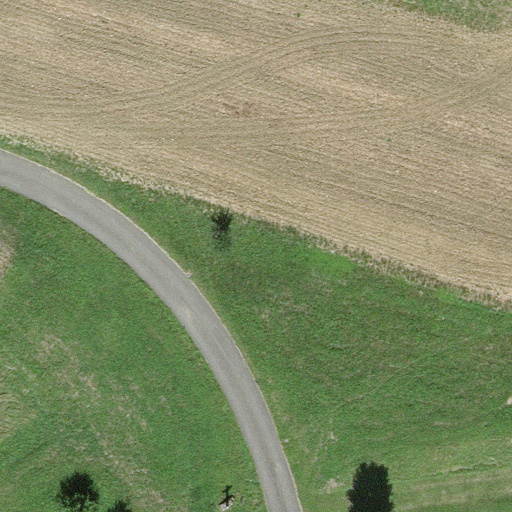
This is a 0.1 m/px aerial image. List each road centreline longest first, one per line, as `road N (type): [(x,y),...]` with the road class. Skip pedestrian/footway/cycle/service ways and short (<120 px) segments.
road 1 (unclassified): [(0,177),(59,199),(147,265),(232,379),(293,511)]
road 2 (track): [(336,511),(511,489)]
